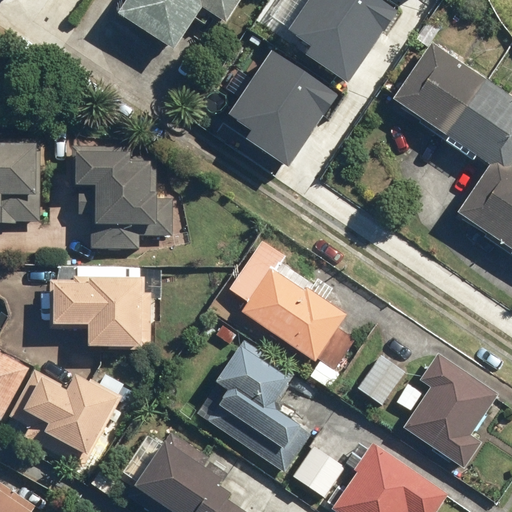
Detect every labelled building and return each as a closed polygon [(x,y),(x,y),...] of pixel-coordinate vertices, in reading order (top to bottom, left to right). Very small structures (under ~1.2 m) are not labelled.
[(127,0),(117,16),(174,53),(203,9),(226,24),(242,0),(127,0)] [(397,10),(382,0),(310,0),(291,29),(313,44),(307,54),(348,81),(382,29),(384,30),(397,10)] [(489,165),(457,214),(511,250),(511,96),(432,43),(393,101),(489,165)] [(338,94),(272,50),(230,114),(254,129),(247,139),(288,166),(321,115),(324,116),(338,94)] [(0,137),(0,224),(45,224),(46,138),(0,137)] [(96,187),(94,247),(143,248),(144,234),(175,234),(176,200),(161,200),(162,156),(135,155),(135,148),(75,147),(74,187),(96,187)] [(249,302),(241,313),(317,363),(320,358),(341,327),(349,314),(312,290),(316,284),(283,263),(286,258),(263,243),(232,291),(249,302)] [(53,281),(53,326),(87,327),(87,348),(153,349),(154,277),(77,276),(77,281),(53,281)] [(342,328),(321,359),(337,369),(357,339),(342,328)] [(229,393),(209,422),(287,474),(313,435),(271,406),(294,372),(246,339),(215,384),(229,393)] [(0,421),(1,422),(30,369),(0,352),(0,421)] [(431,387),(403,428),(465,469),(482,443),(472,436),(500,395),(440,354),(422,380),(431,387)] [(383,356),(361,389),(384,405),(407,372),(383,356)] [(37,369),(11,416),(31,427),(26,437),(86,470),(126,396),(94,379),(92,384),(75,375),(69,387),(37,369)] [(171,431),(132,488),(166,511),(246,511),(228,499),(232,493),(218,484),(222,478),(204,465),(209,457),(171,431)] [(375,445),(330,511),(331,511),(437,511),(449,495),(375,445)] [(314,446),(294,477),(325,498),(345,467),(314,446)] [(0,511),(37,511),(40,507),(1,482),(0,482),(0,511)]
